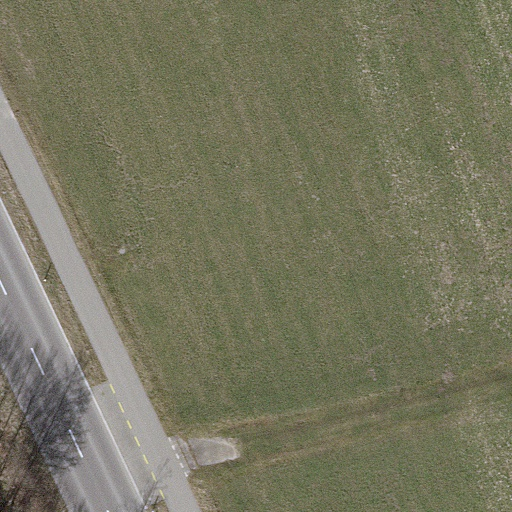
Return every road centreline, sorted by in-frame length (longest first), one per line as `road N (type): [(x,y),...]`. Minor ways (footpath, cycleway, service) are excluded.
road 1 (secondary): [(0,276),(110,511)]
road 2 (track): [(100,489),(164,460),(237,443)]
